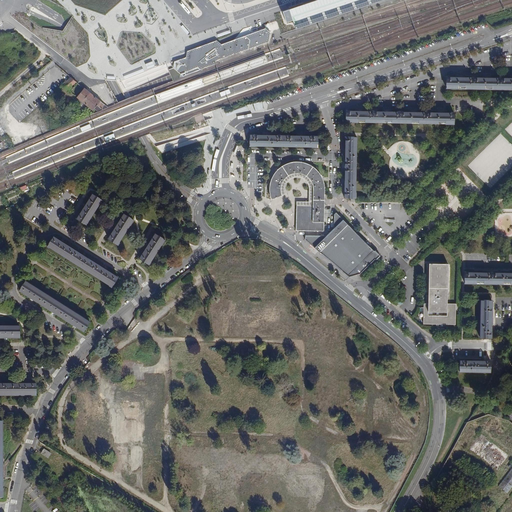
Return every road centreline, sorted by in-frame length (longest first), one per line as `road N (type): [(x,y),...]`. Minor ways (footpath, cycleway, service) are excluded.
road 1 (residential): [(150,288),(55,229),(35,239),(13,273),(12,295),(88,345)]
road 2 (tertiary): [(244,221),(290,246),(424,362)]
road 3 (tertiary): [(322,97),(511,33)]
road 4 (residential): [(511,47),(326,112)]
road 5 (tertiary): [(424,362),(438,388),(440,422),(402,511)]
road 6 (tertiary): [(219,192),(223,151),(237,125),(322,97)]
road 7 (tertiary): [(61,25),(103,66),(141,138)]
